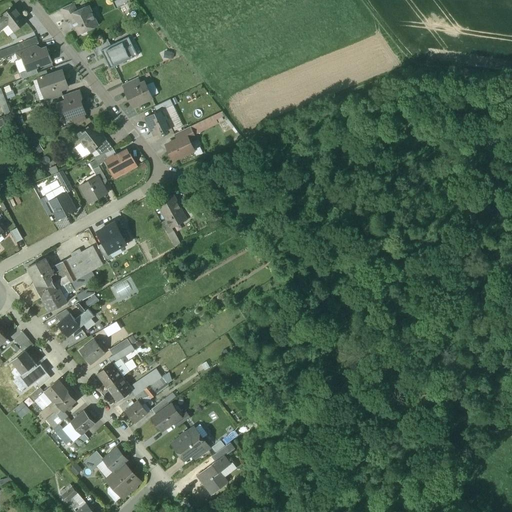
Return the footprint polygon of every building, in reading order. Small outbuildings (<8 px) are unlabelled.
[(73,3),(61,9),(66,19),(70,18),(78,14),(77,11),(73,3)] [(88,6),(77,11),(78,14),(70,18),(78,35),(81,33),(82,34),(83,35),(84,35),(85,35),(86,34),(87,33),(87,32),(87,31),(98,25),(94,19),(95,18),(92,13),(88,6)] [(13,7),(2,16),(8,23),(14,31),(26,22),(13,7)] [(1,16),(0,16),(0,30),(8,23),(2,16),(1,17),(1,16)] [(36,37),(23,42),(24,44),(26,48),(38,43),(36,37)] [(133,45),(129,37),(111,46),(101,51),(103,55),(110,69),(133,58),(128,48),(133,45)] [(111,46),(108,39),(92,47),(97,58),(103,55),(101,51),(111,46)] [(24,44),(0,52),(0,58),(26,48),(24,44)] [(34,45),(16,52),(19,59),(24,57),(23,57),(36,52),(34,45)] [(36,52),(23,57),(24,57),(29,70),(51,62),(46,49),(36,52)] [(62,71),(41,78),(46,92),(46,93),(55,90),(56,92),(68,87),(62,71)] [(137,78),(123,85),(126,91),(141,84),(137,78)] [(126,91),(125,92),(133,107),(152,98),(144,82),(141,84),(126,91)] [(12,85),(5,86),(6,97),(13,96),(12,85)] [(1,88),(0,88),(0,101),(5,113),(11,110),(1,88)] [(55,90),(46,93),(46,92),(43,93),(46,102),(58,98),(56,92),(55,90)] [(80,90),(64,95),(66,101),(58,104),(61,112),(65,114),(67,120),(84,114),(85,113),(81,101),(82,97),(80,90)] [(170,99),(154,107),(157,112),(165,108),(165,109),(173,105),(170,99)] [(157,112),(145,118),(149,126),(150,125),(155,136),(169,129),(167,123),(171,121),(165,109),(165,108),(157,112)] [(84,114),(73,118),(75,123),(86,119),(84,114)] [(100,132),(93,124),(88,128),(89,129),(85,132),(83,130),(78,134),(82,139),(82,140),(81,143),(84,147),(88,147),(92,152),(98,147),(97,145),(105,139),(103,137),(102,136),(102,137),(99,133),(100,132)] [(191,127),(174,134),(177,140),(187,135),(189,141),(196,138),(191,127)] [(177,140),(166,145),(173,160),(194,150),(189,141),(187,135),(177,140)] [(105,139),(97,145),(98,147),(92,152),(96,157),(106,153),(114,150),(105,139)] [(84,147),(81,143),(75,148),(82,156),(92,152),(88,147),(84,147)] [(127,151),(114,158),(114,156),(109,159),(106,160),(106,161),(114,175),(135,164),(131,156),(130,157),(127,151)] [(96,157),(95,158),(99,165),(106,161),(106,160),(109,159),(106,153),(96,157)] [(99,166),(93,169),(97,176),(98,176),(101,181),(106,179),(99,166)] [(73,189),(65,175),(59,179),(64,188),(66,193),(73,189)] [(97,176),(80,185),(90,203),(99,198),(107,193),(101,181),(98,176),(97,176)] [(53,211),(49,202),(66,193),(64,188),(61,187),(47,194),(47,196),(47,197),(40,200),(48,214),(53,211)] [(66,193),(49,202),(53,211),(58,220),(76,210),(66,193)] [(186,219),(173,196),(158,204),(167,220),(171,227),(186,219)] [(171,227),(167,220),(162,222),(168,234),(174,231),(171,227)] [(114,224),(99,231),(103,238),(101,239),(104,243),(109,253),(127,244),(121,233),(119,229),(117,230),(114,224)] [(17,228),(11,231),(17,242),(23,239),(17,228)] [(127,230),(121,233),(127,244),(132,241),(127,230)] [(104,243),(98,246),(107,262),(112,259),(109,254),(104,243)] [(92,247),(81,253),(79,250),(71,254),(72,257),(66,260),(77,279),(91,272),(102,266),(92,247)] [(51,268),(45,258),(28,268),(36,284),(35,284),(42,298),(43,298),(57,290),(57,289),(53,283),(67,276),(63,269),(54,274),(51,268)] [(66,260),(60,263),(63,269),(67,276),(70,282),(70,283),(77,279),(66,260)] [(60,263),(51,268),(54,274),(63,269),(60,263)] [(77,279),(70,283),(73,289),(94,277),(91,272),(77,279)] [(70,282),(65,285),(68,291),(73,289),(70,283),(70,282)] [(65,285),(59,288),(62,295),(68,291),(65,285)] [(62,295),(59,288),(57,289),(57,290),(43,298),(50,312),(66,303),(62,295)] [(91,288),(78,296),(81,302),(82,301),(94,294),(91,288)] [(89,299),(83,303),(87,307),(92,303),(89,299)] [(81,302),(76,304),(83,313),(88,309),(87,307),(83,303),(82,301),(81,302)] [(83,313),(75,320),(70,314),(60,322),(58,324),(68,337),(93,315),(88,309),(83,313)] [(66,310),(55,316),(60,322),(70,314),(66,310)] [(116,322),(104,329),(108,336),(121,329),(116,322)] [(23,333),(15,339),(22,347),(29,341),(23,333)] [(127,339),(109,350),(113,356),(124,349),(131,345),(127,339)] [(22,347),(20,349),(23,352),(25,351),(26,353),(34,345),(29,341),(22,347)] [(105,353),(96,341),(89,346),(88,345),(80,351),(90,364),(95,359),(96,360),(105,353)] [(131,345),(124,349),(128,354),(135,350),(131,345)] [(124,349),(116,354),(120,359),(128,354),(124,349)] [(12,361),(23,374),(20,376),(29,388),(36,382),(47,374),(40,364),(36,367),(35,365),(35,364),(26,353),(25,351),(23,352),(12,361)] [(122,377),(111,363),(97,374),(108,388),(122,377)] [(157,370),(144,379),(150,386),(156,381),(162,378),(157,370)] [(47,374),(36,382),(40,388),(51,378),(47,374)] [(122,377),(108,388),(118,402),(132,391),(122,377)] [(168,385),(162,377),(162,378),(156,381),(163,389),(168,385)] [(150,386),(144,379),(139,383),(144,390),(150,386)] [(44,392),(40,395),(41,397),(48,405),(53,400),(66,389),(58,380),(44,392)] [(156,381),(150,386),(155,392),(156,394),(163,389),(156,381)] [(150,386),(144,390),(149,396),(155,392),(150,386)] [(41,388),(30,397),(34,402),(41,397),(40,395),(44,392),(41,388)] [(66,389),(53,400),(63,412),(63,413),(76,401),(66,389)] [(63,412),(53,400),(48,405),(55,413),(57,415),(54,416),(53,415),(47,420),(54,428),(59,424),(60,424),(67,418),(63,413),(63,412)] [(138,400),(125,411),(135,423),(148,413),(138,400)] [(153,409),(152,409),(156,415),(170,405),(165,400),(157,405),(153,409)] [(15,410),(21,417),(29,411),(23,403),(15,410)] [(156,415),(152,418),(162,431),(174,422),(182,416),(173,403),(170,405),(156,415)] [(84,410),(71,422),(82,435),(95,423),(84,410)] [(182,416),(174,422),(177,427),(189,418),(185,413),(182,416)] [(60,424),(59,424),(54,428),(67,443),(72,439),(60,424)] [(187,434),(185,433),(181,436),(181,438),(173,445),(183,458),(191,453),(205,442),(202,438),(199,440),(191,430),(187,434)] [(82,435),(75,440),(79,446),(89,439),(84,433),(82,435)] [(205,442),(191,453),(195,459),(210,448),(205,442)] [(225,447),(212,456),(216,462),(224,455),(224,456),(229,452),(225,447)] [(117,449),(100,464),(104,469),(109,465),(115,472),(124,463),(127,461),(117,449)] [(102,457),(97,451),(84,462),(89,468),(102,457)] [(216,462),(197,476),(212,495),(226,484),(222,478),(224,476),(220,472),(231,464),(224,456),(224,455),(216,462)] [(115,472),(107,479),(112,484),(111,486),(121,498),(123,496),(131,490),(134,491),(136,488),(136,485),(140,481),(124,463),(115,472)] [(81,471),(75,464),(69,469),(75,476),(81,471)] [(64,494),(62,497),(67,502),(77,493),(72,487),(70,489),(64,494)] [(93,511),(86,503),(76,511),(93,511)]
